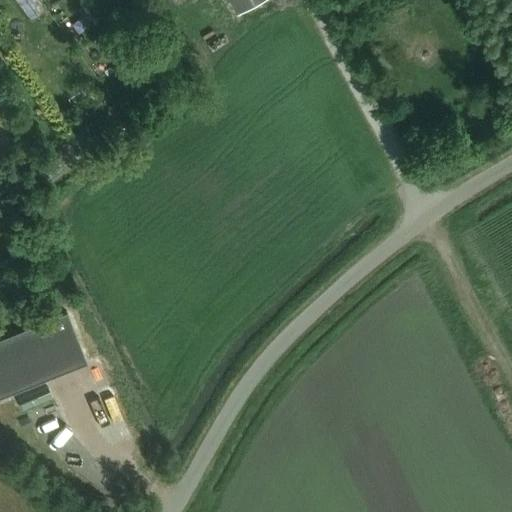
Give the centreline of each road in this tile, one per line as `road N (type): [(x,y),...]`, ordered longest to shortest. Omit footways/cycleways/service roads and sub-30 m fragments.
road 1 (unclassified): [(173,511),(265,358),(428,214),(511,163)]
road 2 (track): [(511,368),(428,214)]
